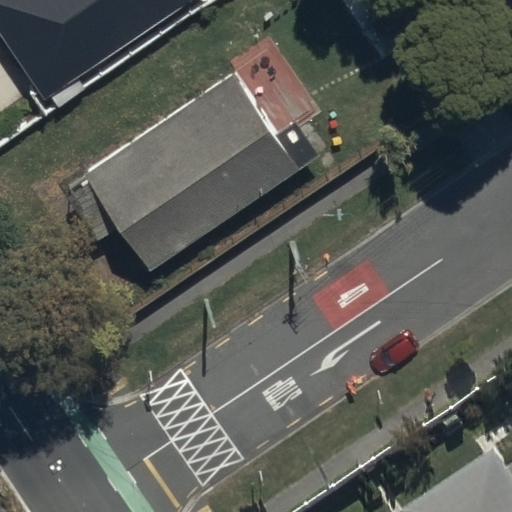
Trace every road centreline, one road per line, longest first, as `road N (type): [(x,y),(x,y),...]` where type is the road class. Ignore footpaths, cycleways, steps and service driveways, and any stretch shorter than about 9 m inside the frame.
road 1 (residential): [(74,503),(511,210)]
road 2 (primary): [(0,390),(74,503)]
